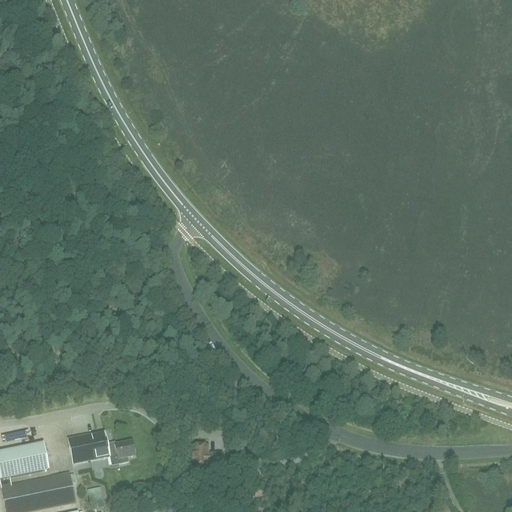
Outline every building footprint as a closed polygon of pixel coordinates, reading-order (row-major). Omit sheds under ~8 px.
[(238,392),(241,389),(235,382),(231,385),(238,392)] [(129,464),(128,459),(135,458),(132,443),(115,447),(115,449),(109,450),(105,433),(68,441),(73,466),(110,458),(112,468),(129,464)] [(208,447),(192,447),(192,469),(208,469),(208,467),(222,467),(222,454),(208,454),(208,447)] [(6,511),(39,511),(76,504),(72,487),(74,486),(74,484),(76,484),(74,475),(70,476),(69,474),(1,488),(6,511)] [(104,490),(93,491),(94,500),(105,499),(104,490)]
